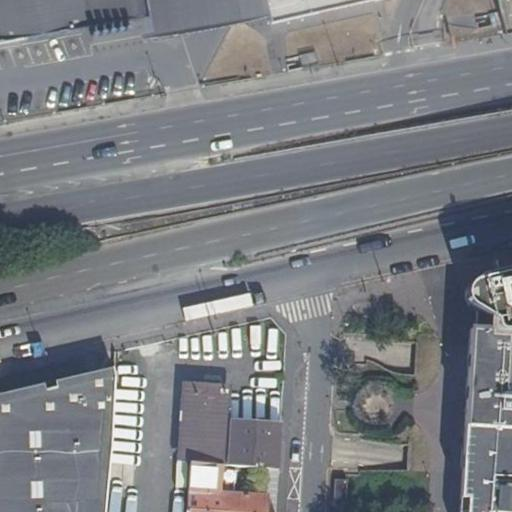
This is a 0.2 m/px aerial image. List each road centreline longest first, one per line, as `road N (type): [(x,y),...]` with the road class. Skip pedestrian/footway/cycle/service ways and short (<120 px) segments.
road 1 (primary): [(0,286),(511,174)]
road 2 (primary): [(511,78),(0,171)]
road 3 (primary): [(511,133),(0,221)]
road 4 (primary): [(0,336),(305,270)]
road 5 (residential): [(305,270),(317,334),(309,511)]
road 6 (primary): [(305,270),(511,226)]
